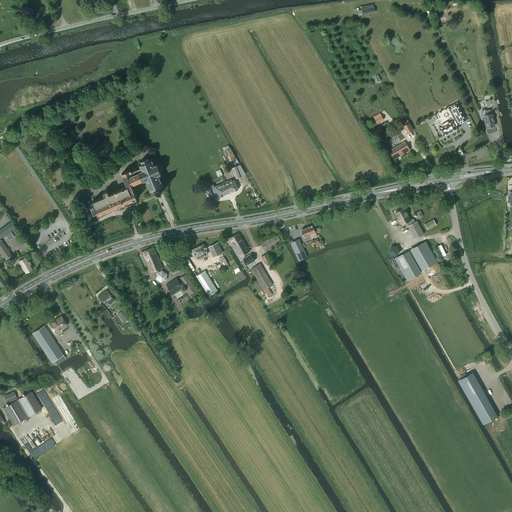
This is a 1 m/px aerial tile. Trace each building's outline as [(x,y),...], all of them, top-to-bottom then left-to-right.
[(440,6),(434,8),(438,24),(448,22),(447,17),(443,18),(440,6)] [(374,7),(362,10),(363,15),(364,15),(375,12),(376,12),(374,7)] [(485,114),(483,115),(486,129),(493,127),(495,127),(497,127),(490,100),(486,101),(488,110),(484,111),(485,114)] [(457,125),(466,120),(457,104),(449,109),(455,120),(452,122),(452,121),(448,123),(447,121),(441,124),(442,126),(439,128),(443,136),(456,129),(455,126),(457,125)] [(401,123),(407,133),(413,130),(407,119),(401,123)] [(391,149),(393,152),(390,154),(394,159),(410,150),(404,141),(401,143),(391,149)] [(225,150),(227,155),(229,154),(230,157),(231,160),(235,158),(234,155),(231,148),(225,150)] [(109,194),(107,190),(103,192),(105,196),(92,202),(94,205),(91,207),(94,214),(97,213),(98,215),(122,205),(122,207),(127,205),(126,203),(137,198),(131,185),(143,180),(143,181),(146,180),(151,191),(152,191),(153,192),(155,191),(156,194),(161,192),(160,189),(162,189),(161,187),(163,186),(158,175),(161,173),(160,171),(163,170),(160,165),(158,166),(157,164),(154,165),(152,159),(149,161),(148,158),(141,161),(142,163),(139,165),(142,170),(139,171),(140,172),(128,177),(127,174),(131,172),(130,169),(122,173),(127,187),(109,194)] [(237,166),(232,168),(236,178),(241,176),(237,166)] [(231,180),(225,183),(226,185),(228,192),(234,190),(236,191),(237,190),(237,189),(238,189),(234,180),(232,181),(231,180)] [(218,187),(216,188),(217,191),(219,196),(220,196),(221,197),(223,196),(223,195),(228,192),(226,185),(225,183),(218,185),(218,187)] [(407,222),(409,226),(415,222),(413,218),(411,220),(404,207),(395,212),(401,225),(407,222)] [(425,224),(427,229),(436,224),(433,219),(425,224)] [(11,221),(0,229),(0,238),(15,228),(11,221)] [(417,221),(415,222),(409,226),(408,226),(415,239),(424,234),(417,221)] [(304,237),(312,234),(316,232),(313,225),(301,229),(304,237)] [(249,251),(239,232),(230,238),(240,256),(249,251)] [(277,234),(261,243),(254,246),(260,257),(262,256),(266,263),(271,260),(266,251),(281,242),(277,234)] [(291,243),(299,260),(302,258),(307,256),(307,255),(299,239),(292,242),(291,243)] [(0,240),(0,251),(5,259),(11,255),(1,240),(0,240)] [(425,241),(412,249),(424,270),(437,262),(435,258),(428,246),(425,241)] [(217,243),(209,247),(214,257),(215,256),(216,257),(219,256),(218,255),(222,253),(217,243)] [(194,248),(193,249),(196,256),(197,255),(198,258),(199,258),(204,255),(203,253),(206,251),(203,244),(202,245),(194,248)] [(396,254),(392,245),(384,249),(389,258),(396,254)] [(153,247),(142,252),(144,257),(151,272),(163,267),(159,260),(153,247)] [(419,274),(407,252),(395,258),(407,280),(419,274)] [(248,256),(243,259),(247,265),(252,262),(248,256)] [(19,261),(25,272),(32,268),(26,257),(19,261)] [(215,266),(219,273),(229,267),(224,257),(219,260),(221,263),(215,266)] [(169,268),(173,275),(179,271),(175,264),(169,268)] [(260,264),(251,269),(258,280),(268,297),(272,294),(268,287),(272,284),(260,264)] [(197,276),(196,276),(209,296),(210,295),(217,290),(206,273),(205,272),(205,271),(197,276)] [(179,279),(192,299),(200,295),(187,274),(179,279)] [(166,285),(172,294),(183,287),(177,278),(166,285)] [(102,302),(106,299),(108,301),(107,301),(109,304),(114,300),(113,297),(112,298),(111,296),(107,290),(98,296),(102,302)] [(124,310),(120,312),(125,320),(129,318),(124,310)] [(52,322),(49,324),(52,328),(55,332),(61,328),(66,325),(66,324),(61,317),(56,321),(55,320),(52,322)] [(32,333),(49,358),(51,362),(63,354),(51,336),(44,325),(32,333)] [(472,373),(459,380),(484,424),(494,418),(497,416),(472,373)] [(9,404),(3,408),(13,425),(23,419),(24,422),(28,419),(27,417),(35,412),(42,408),(31,391),(9,404)] [(11,393),(4,396),(5,399),(7,403),(8,403),(17,398),(14,391),(11,393)]
